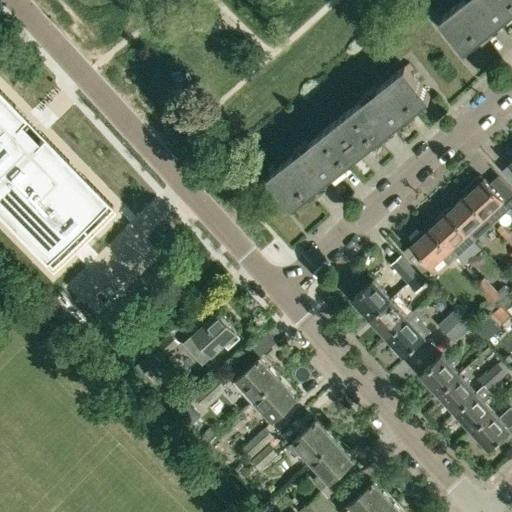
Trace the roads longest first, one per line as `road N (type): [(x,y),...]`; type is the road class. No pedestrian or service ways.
road 1 (residential): [(283,288),(15,0)]
road 2 (residential): [(511,82),(283,288)]
road 3 (residential): [(480,511),(283,288)]
